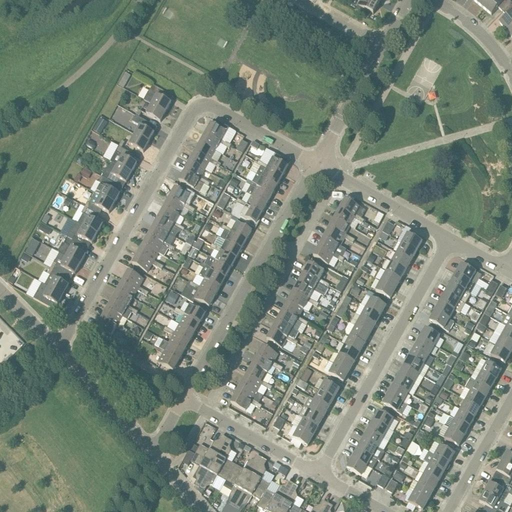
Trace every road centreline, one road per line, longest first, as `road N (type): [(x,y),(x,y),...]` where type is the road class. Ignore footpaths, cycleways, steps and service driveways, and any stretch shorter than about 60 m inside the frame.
road 1 (residential): [(56,346),(197,108),(218,109),(314,163)]
road 2 (residential): [(182,397),(314,163)]
road 3 (residential): [(320,473),(449,238)]
road 4 (residential): [(320,473),(182,397)]
road 5 (tertiary): [(449,238),(314,163)]
road 6 (residential): [(148,452),(56,346)]
road 7 (tertiary): [(314,163),(382,45)]
road 8 (residential): [(447,511),(511,397)]
